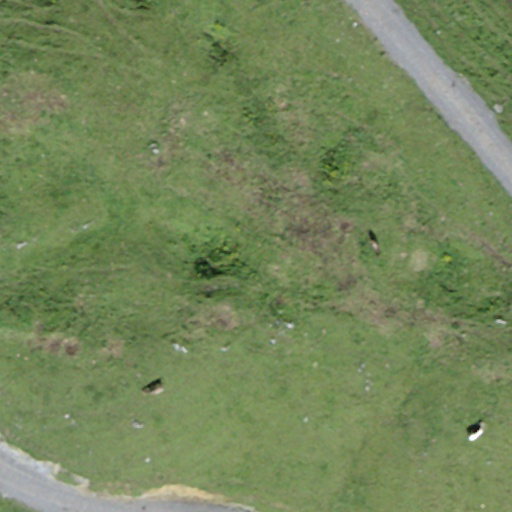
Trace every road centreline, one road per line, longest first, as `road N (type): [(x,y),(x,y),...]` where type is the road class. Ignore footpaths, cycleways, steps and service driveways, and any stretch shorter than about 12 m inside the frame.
road 1 (track): [(374,0),(511,166)]
road 2 (track): [(0,470),(53,497),(113,511)]
